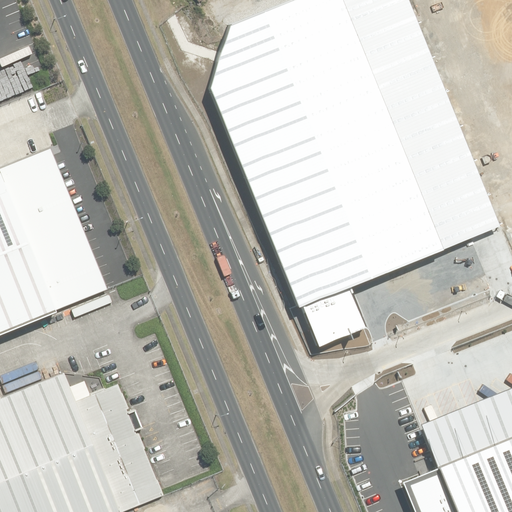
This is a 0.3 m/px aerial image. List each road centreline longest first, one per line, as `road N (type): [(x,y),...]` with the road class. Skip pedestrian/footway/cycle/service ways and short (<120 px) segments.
road 1 (primary): [(126,0),(340,511)]
road 2 (primary): [(274,511),(62,0)]
road 3 (unknown): [(107,320),(177,483)]
road 4 (unknown): [(51,123),(115,278)]
